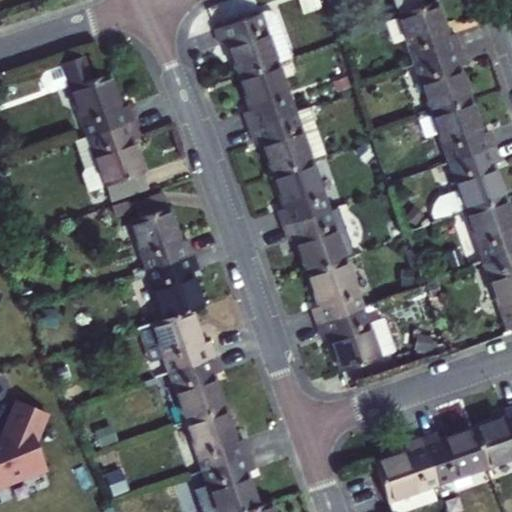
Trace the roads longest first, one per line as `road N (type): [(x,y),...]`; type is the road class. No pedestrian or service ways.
road 1 (residential): [(133,5),(172,68),(302,427)]
road 2 (residential): [(302,427),(511,354)]
road 3 (residential): [(0,49),(133,5)]
